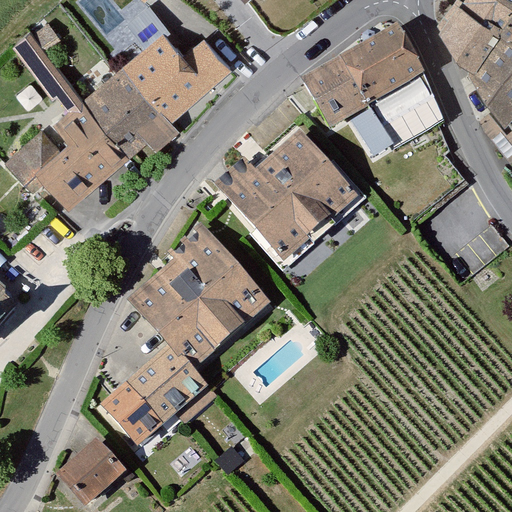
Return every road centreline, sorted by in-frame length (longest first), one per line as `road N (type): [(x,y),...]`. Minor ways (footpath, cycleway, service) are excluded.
road 1 (residential): [(9,511),(111,293),(192,166),(254,92),(363,11),(404,0)]
road 2 (tertiary): [(511,214),(411,0)]
road 3 (track): [(511,409),(409,511)]
